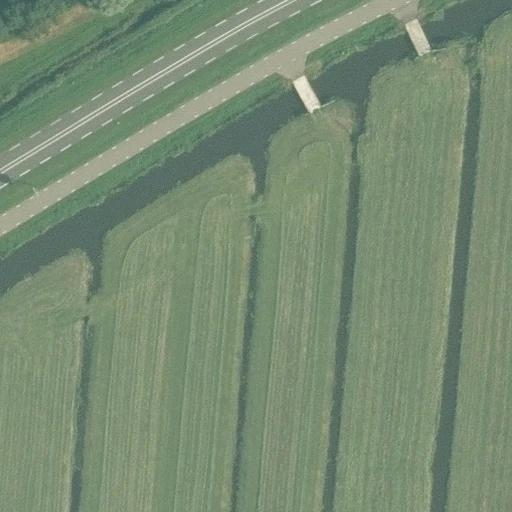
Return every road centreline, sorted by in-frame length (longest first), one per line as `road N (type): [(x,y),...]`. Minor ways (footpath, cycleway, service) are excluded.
road 1 (unclassified): [(0,223),(286,50),(388,0)]
road 2 (primary): [(0,172),(293,0)]
